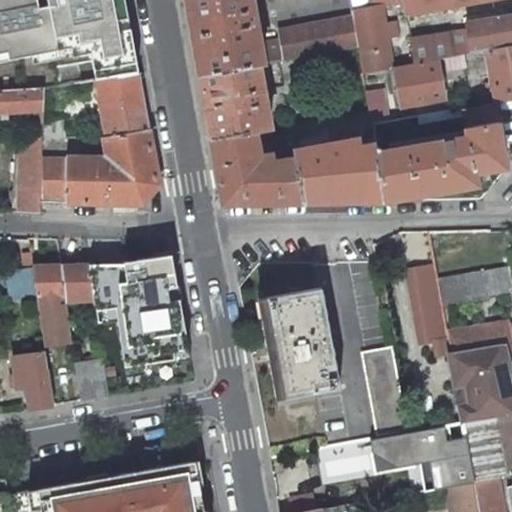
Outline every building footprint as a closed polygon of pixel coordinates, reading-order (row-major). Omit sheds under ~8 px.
[(0,0),(0,53),(7,52),(9,59),(71,47),(73,56),(90,53),(96,80),(138,73),(133,39),(124,0),(47,0),(49,7),(39,9),(37,0),(0,0)] [(279,41),(259,44),(253,9),(252,4),(251,0),(185,0),(199,76),(259,65),(357,47),(358,47),(353,16),(277,31),(279,41)] [(368,0),(370,7),(353,10),(353,16),(358,47),(357,47),(362,73),(391,68),(386,37),(396,36),(393,23),(384,25),(381,7),(403,1),(405,15),(490,0),(368,0)] [(507,16),(506,10),(464,17),(465,23),(507,16)] [(511,45),(511,15),(507,16),(465,23),(469,49),(470,53),(485,50),(511,45)] [(450,52),(448,35),(412,41),(415,63),(437,59),(451,57),(450,52)] [(493,91),(511,87),(511,45),(485,50),(491,81),(492,86),(493,91)] [(470,53),(469,49),(450,52),(451,57),(470,53)] [(401,107),(444,99),(437,59),(415,63),(393,68),(401,107)] [(268,130),(269,128),(259,65),(199,76),(211,138),(255,132),(268,130)] [(106,136),(148,129),(138,73),(96,80),(106,136)] [(44,87),(42,87),(0,90),(0,111),(43,109),(44,87)] [(511,98),(511,87),(493,91),(495,102),(511,98)] [(370,124),(386,121),(380,90),(365,93),(368,110),(370,123),(370,124)] [(497,121),(494,102),(462,108),(465,130),(387,144),(388,150),(475,135),(473,125),(497,121)] [(361,124),(370,123),(368,110),(359,112),(361,124)] [(64,137),(65,121),(42,120),(42,137),(64,137)] [(473,125),(475,135),(388,150),(378,152),(378,146),(376,147),(383,200),(385,200),(384,197),(396,195),(397,198),(415,195),(414,192),(457,184),(458,187),(476,184),(474,172),(487,170),(504,167),(497,121),(473,125)] [(142,204),(159,184),(148,129),(106,136),(103,137),(107,158),(65,157),(65,159),(41,159),(40,202),(142,204)] [(272,161),(270,155),(269,154),(259,156),(255,132),(211,138),(223,204),(302,202),(293,157),(272,161)] [(40,213),(40,202),(41,159),(42,137),(15,136),(14,189),(20,189),(19,212),(40,213)] [(376,147),(375,143),(358,147),(357,140),(355,139),(293,151),(292,152),(293,157),(302,202),(383,200),(376,147)] [(476,184),(489,181),(487,170),(474,172),(476,184)] [(457,248),(454,232),(429,232),(432,248),(457,248)] [(173,350),(188,347),(171,255),(123,262),(124,264),(89,265),(94,299),(96,314),(97,320),(117,316),(124,366),(174,359),(173,350)] [(94,299),(89,265),(60,266),(65,300),(94,299)] [(60,266),(32,266),(32,268),(36,295),(42,340),(70,336),(67,316),(65,300),(60,266)] [(511,291),(508,267),(438,280),(441,297),(442,304),(510,292),(511,291)] [(36,295),(32,268),(7,272),(11,299),(36,295)] [(427,301),(441,297),(438,280),(423,284),(427,301)] [(316,391),(339,386),(320,287),(266,297),(284,396),(316,391)] [(96,314),(94,299),(65,300),(67,316),(96,314)] [(510,342),(507,324),(447,334),(450,351),(503,343),(510,342)] [(93,350),(101,349),(100,341),(91,342),(93,350)] [(500,377),(510,375),(503,343),(450,351),(449,351),(462,421),(508,415),(500,377)] [(380,435),(407,430),(391,346),(365,351),(380,435)] [(94,359),(103,357),(102,352),(101,350),(101,349),(93,350),(94,359)] [(30,409),(52,405),(44,352),(13,357),(17,387),(26,386),(30,409)] [(79,401),(108,396),(104,365),(103,357),(94,359),(74,362),(79,401)] [(508,415),(511,414),(511,386),(510,375),(500,377),(508,415)] [(511,472),(511,415),(462,422),(474,480),(497,475),(505,474),(511,472)] [(474,480),(462,422),(373,439),(376,456),(391,453),(392,461),(417,456),(423,490),(457,484),(474,481),(474,480)] [(37,490),(41,511),(203,511),(195,462),(37,490)] [(479,511),(504,511),(498,478),(474,483),(479,511)] [(0,494),(9,495),(5,479),(0,479),(0,494)] [(463,511),(479,511),(474,483),(474,481),(457,484),(463,511)] [(9,495),(0,494),(0,511),(41,511),(37,490),(9,495)] [(292,511),(303,511),(315,510),(313,495),(291,499),(292,511)]
